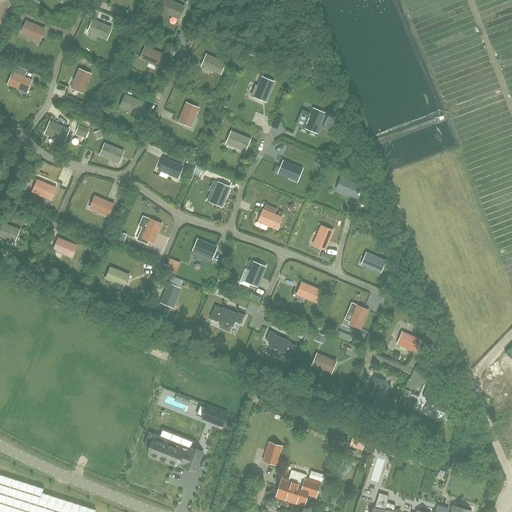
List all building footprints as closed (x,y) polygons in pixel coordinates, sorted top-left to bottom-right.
[(180,14),(183,7),(167,0),(164,0),(160,11),(176,17),(178,13),(180,14)] [(111,28),(93,20),(90,27),(92,28),(90,33),(106,40),(111,28)] [(42,36),(45,29),(26,22),(21,33),(37,40),(39,35),(42,36)] [(160,62),(163,55),(145,47),(140,59),(156,66),(158,61),(160,62)] [(225,63),(207,55),(204,62),(206,63),(204,68),(220,74),(225,63)] [(76,90),(83,93),(91,75),(79,70),(72,86),(77,88),(76,90)] [(28,87),(31,80),(13,73),(8,84),(24,91),(26,86),(28,87)] [(252,95),(266,101),(273,83),(262,78),(258,87),(256,86),(252,95)] [(140,110),(143,103),(125,95),(120,107),(136,114),(138,109),(140,110)] [(186,103),(179,122),(186,125),(187,122),(191,124),(198,108),(186,103)] [(303,127),(317,132),(325,114),(313,109),(309,118),(307,117),(303,127)] [(50,130),(48,135),(64,141),(70,144),(73,137),(67,134),(69,130),(51,122),(48,129),(50,130)] [(75,133),(86,138),(90,128),(79,124),(75,133)] [(247,146),(249,139),(231,132),(226,143),(242,150),(244,145),(247,146)] [(120,159),(123,152),(105,144),(100,155),(116,162),(118,158),(120,159)] [(182,166),(163,158),(161,165),(163,166),(161,171),(177,178),(182,166)] [(302,169),(283,162),(280,169),(283,170),(281,174),(297,181),(302,169)] [(197,165),(193,173),(203,177),(206,168),(197,165)] [(340,186),(336,195),(345,199),(348,195),(354,198),(359,186),(341,178),(338,185),(340,186)] [(53,195),(56,188),(37,181),(32,192),(48,199),(50,194),(53,195)] [(214,192),(212,191),(209,197),(208,200),(215,203),(222,206),(229,188),(218,183),(217,184),(214,192)] [(113,204),(95,197),(92,204),(94,205),(92,209),(108,216),(113,204)] [(281,218),(263,210),(260,217),(262,218),(261,222),(276,229),(281,218)] [(146,240),(153,243),(161,224),(149,220),(143,235),(147,237),(146,240)] [(16,237),(19,230),(1,223),(0,224),(0,235),(12,241),(14,236),(16,237)] [(318,246),(325,249),(333,231),(321,226),(314,242),(319,244),(318,246)] [(77,246),(58,239),(55,246),(58,247),(56,251),(72,258),(77,246)] [(216,247),(198,240),(195,247),(197,248),(195,252),(211,259),(216,247)] [(385,261),(366,253),(363,260),(366,261),(364,266),(380,272),(385,261)] [(166,270),(176,273),(180,261),(169,258),(166,270)] [(250,283),(257,286),(265,268),(253,263),(247,279),(251,281),(250,283)] [(126,282),(129,275),(110,268),(105,279),(121,286),(123,281),(126,282)] [(320,291),(301,283),(299,290),(301,291),(299,296),(315,302),(320,291)] [(168,284),(160,302),(167,305),(168,303),(173,304),(180,289),(168,284)] [(407,291),(396,287),(393,293),(404,297),(407,291)] [(223,324),(224,322),(232,326),(234,321),(240,324),(244,315),(237,312),(237,314),(225,309),(225,310),(217,306),(211,319),(223,324)] [(354,326),(361,329),(368,311),(357,306),(350,322),(355,324),(354,326)] [(280,351),(279,353),(291,358),(296,346),(288,342),(289,342),(275,336),(276,334),(269,331),(266,340),(272,343),(270,347),(280,351)] [(420,340),(402,333),(399,340),(402,341),(400,345),(416,352),(420,340)] [(333,368),(335,361),(317,354),(312,365),(328,372),(330,367),(333,368)] [(381,380),(374,378),(366,396),(378,401),(385,385),(380,383),(381,380)] [(435,391),(426,388),(422,397),(431,400),(429,404),(437,407),(436,409),(448,414),(453,401),(445,398),(446,398),(434,393),(435,391)] [(226,414),(208,407),(203,418),(222,425),(226,414)] [(149,455),(175,465),(177,461),(184,463),(184,465),(195,470),(201,453),(149,432),(144,445),(152,448),(149,455)] [(352,435),(350,446),(364,449),(367,439),(352,435)] [(368,450),(375,451),(377,443),(369,441),(368,450)] [(283,446),(268,442),(262,461),(277,466),(283,446)] [(94,511),(95,509),(90,508),(84,506),(58,497),(50,495),(42,492),(43,489),(0,475),(0,511),(94,511)] [(282,479),(276,497),(304,506),(307,494),(316,496),(320,483),(305,479),(303,486),(282,479)] [(419,505),(417,511),(399,511),(400,511),(394,510),(395,505),(386,502),(383,511),(382,511),(374,509),(373,511),(470,511),(472,507),(455,502),(453,507),(451,511),(430,511),(432,509),(419,505)]
